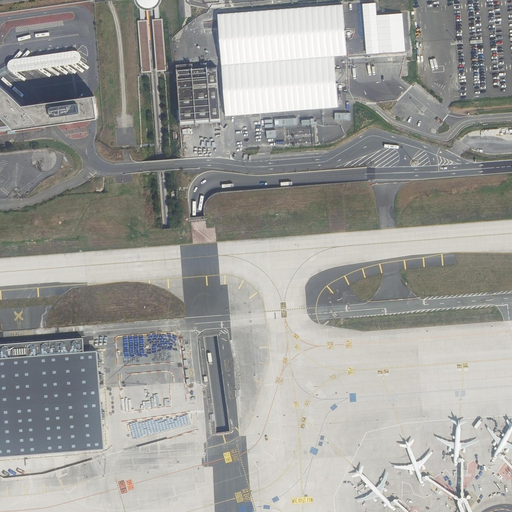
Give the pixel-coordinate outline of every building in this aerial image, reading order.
[(153,20),(156,72),(167,72),(163,19),(160,20),(158,6),(160,3),(161,0),(134,0),(135,1),(136,4),(138,6),(140,8),(140,21),(138,21),(141,73),(152,73),(148,20),(145,21),(144,10),(147,11),(151,10),(154,9),(155,20),(153,20)] [(75,50),(14,59),(10,60),(9,64),(9,68),(11,71),(15,72),(77,63),(81,61),(82,59),(82,55),(81,53),(78,51),(75,50)] [(217,67),(193,69),(177,70),(176,71),(181,125),(221,122),(217,67)] [(0,132),(96,120),(100,120),(96,96),(24,105),(15,95),(1,84),(0,82),(0,132)] [(0,456),(103,449),(96,351),(82,352),(82,338),(0,344),(0,456)]
